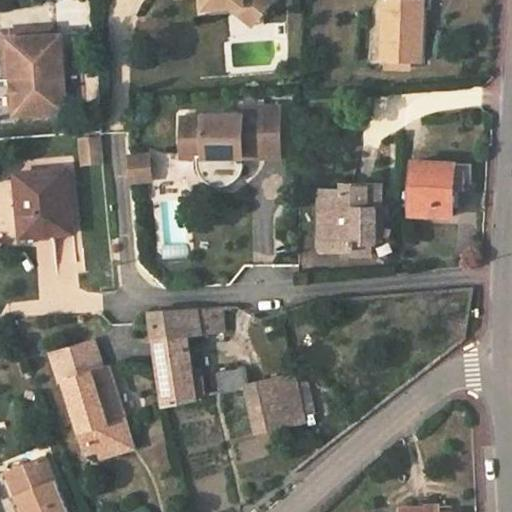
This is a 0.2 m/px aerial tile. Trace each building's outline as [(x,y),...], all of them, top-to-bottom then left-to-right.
[(230,6),(245,5),(260,18),(274,0),(204,0),(205,7),(230,6)] [(387,59),(415,60),(422,61),(425,0),(387,0),(384,59),(387,59)] [(245,5),(230,6),(254,26),(260,18),(245,5)] [(11,38),(53,35),(52,27),(2,31),(6,79),(14,79),(11,38)] [(68,111),(62,34),(53,35),(11,38),(14,79),(17,115),(68,111)] [(414,71),(415,60),(387,59),(386,69),(414,71)] [(245,144),(266,144),(266,108),(244,108),(244,116),(208,117),(208,119),(185,119),(185,159),(200,158),(201,171),(205,179),(210,183),(215,186),(224,187),(233,185),(238,182),(241,178),(244,171),(245,165),(245,164),(240,164),(240,158),(245,158),(245,144)] [(281,108),(266,108),(266,144),(266,158),(282,158),(281,108)] [(106,162),(104,137),(83,139),(85,163),(106,162)] [(266,144),(245,144),(245,158),(266,158),(266,144)] [(150,148),(130,149),(132,174),(152,172),(150,148)] [(453,217),(455,190),(457,163),(416,161),(412,214),(453,217)] [(68,169),(25,173),(28,209),(21,209),(23,236),(73,232),(68,169)] [(28,209),(25,173),(18,174),(21,209),(28,209)] [(330,209),(330,249),(344,249),(358,249),(358,242),(374,242),(378,242),(378,209),(382,210),(382,185),(343,184),(343,190),(323,190),(323,209),(330,209)] [(375,258),(374,242),(358,242),(358,249),(357,257),(375,258)] [(345,257),(357,257),(358,249),(344,249),(345,257)] [(197,395),(195,377),(189,334),(229,331),(225,306),(152,312),(165,404),(198,398),(197,395)] [(11,338),(19,335),(13,320),(6,325),(11,338)] [(89,453),(101,449),(128,442),(122,420),(128,417),(112,365),(104,367),(96,339),(52,352),(61,382),(67,380),(89,453)] [(224,394),(249,389),(251,389),(251,384),(248,369),(221,374),(224,394)] [(204,375),(195,377),(197,395),(206,394),(204,375)] [(297,376),(274,380),(283,426),(306,421),(305,415),(315,414),(308,383),(299,385),(297,376)] [(283,426),(274,380),(251,384),(251,389),(249,389),(258,431),(283,426)] [(122,420),(128,442),(135,439),(128,417),(122,420)] [(137,448),(135,439),(128,442),(101,449),(104,458),(137,448)] [(70,511),(48,455),(22,465),(16,482),(27,511),(70,511)] [(6,478),(16,482),(22,465),(13,462),(6,478)]
